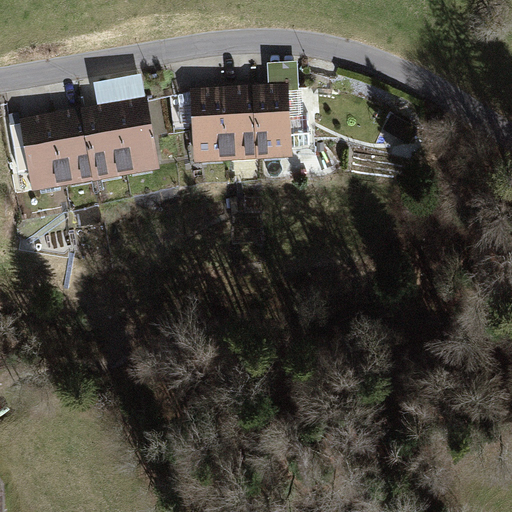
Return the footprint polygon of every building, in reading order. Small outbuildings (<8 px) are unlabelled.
[(268,62),(269,82),(289,80),(299,80),(297,60),(268,62)] [(94,81),(98,103),(116,100),(145,94),(141,73),(94,81)] [(269,82),(251,83),(256,156),(293,153),(293,148),(310,147),(308,113),(291,114),(289,80),(269,82)] [(251,83),(223,85),(227,157),(256,156),(251,83)] [(227,157),(223,85),(190,87),(195,160),(227,157)] [(145,94),(116,100),(128,170),(160,165),(148,94),(145,94)] [(98,103),(84,105),(96,176),(128,170),(116,100),(98,103)] [(84,105),(53,110),(66,181),(96,176),(84,105)] [(53,110),(20,116),(32,187),(66,181),(53,110)] [(392,113),(383,128),(410,142),(418,127),(392,113)]
